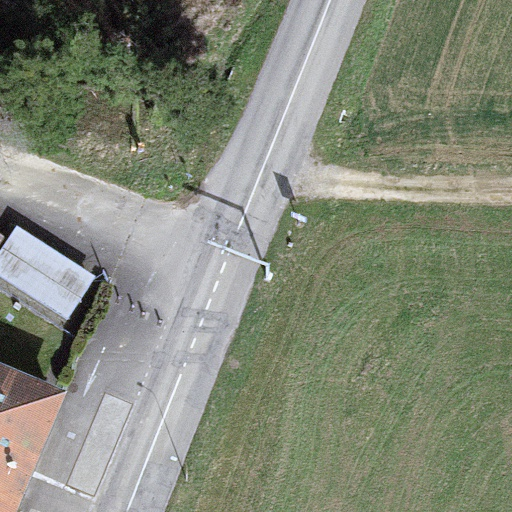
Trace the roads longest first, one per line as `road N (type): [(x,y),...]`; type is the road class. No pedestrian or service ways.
road 1 (secondary): [(333,0),(126,511)]
road 2 (track): [(261,171),(383,191),(511,194)]
road 3 (track): [(0,177),(227,256)]
